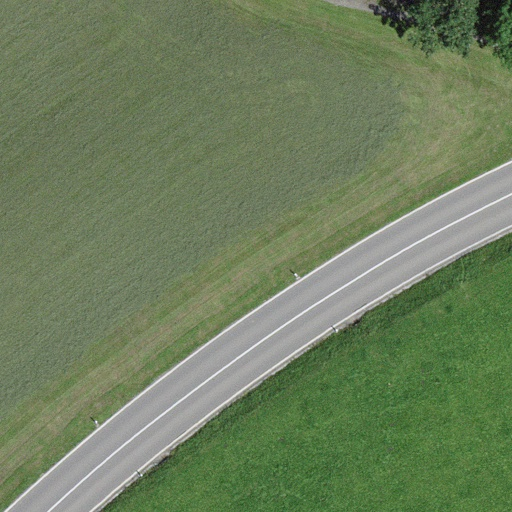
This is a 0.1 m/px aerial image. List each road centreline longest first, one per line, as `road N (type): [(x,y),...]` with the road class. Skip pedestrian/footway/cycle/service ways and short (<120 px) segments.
road 1 (tertiary): [(52,511),(303,314),(433,233),(511,195)]
road 2 (track): [(511,48),(336,0)]
